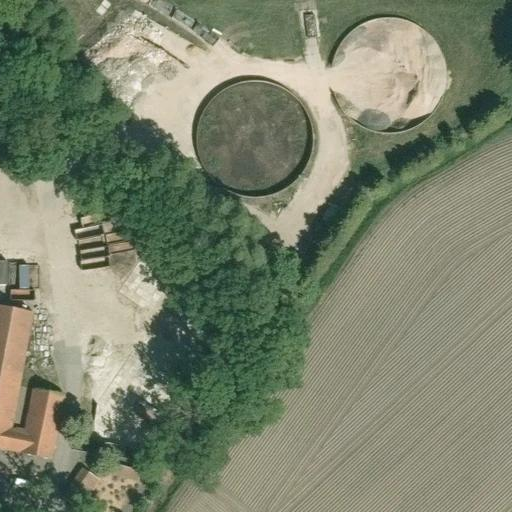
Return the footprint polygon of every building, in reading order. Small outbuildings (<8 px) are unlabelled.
[(330,57),(328,74),(330,91),(339,108),(352,121),(369,130),(386,132),(403,130),(419,121),(433,108),(441,91),(443,74),(441,57),(433,41),(419,27),(403,19),(386,17),(369,19),(352,27),(339,41),(330,57)] [(197,120),(194,137),(197,154),(205,171),(218,184),(235,192),(252,195),(269,192),(285,184),(299,171),(307,154),(309,137),(307,120),(299,104),(285,90),(269,82),(252,80),(235,82),(218,90),(205,104),(197,120)] [(134,222),(81,226),(83,247),(112,245),(111,231),(135,229),(134,222)] [(157,288),(132,290),(133,302),(158,300),(157,288)] [(19,454),(19,455),(50,461),(64,397),(33,391),(24,432),(11,430),(34,314),(0,307),(0,451),(7,453),(7,452),(19,454)] [(100,482),(81,469),(61,498),(80,511),(100,482)]
